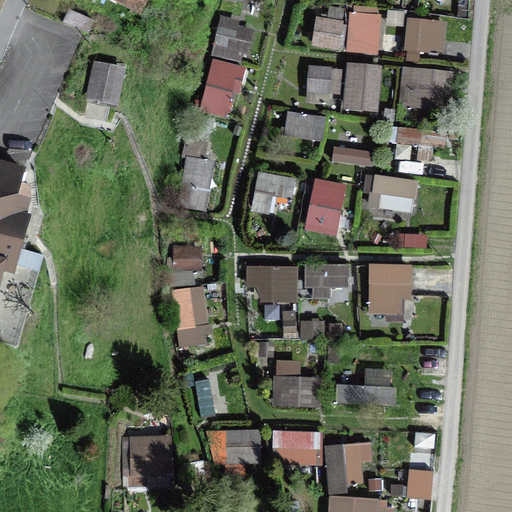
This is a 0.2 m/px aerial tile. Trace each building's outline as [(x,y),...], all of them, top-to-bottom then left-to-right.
[(254,0),(251,12),(276,20),(281,0),(254,0)] [(63,22),(88,34),(94,21),(68,9),(63,22)] [(372,14),(337,15),(338,51),(373,51),(372,14)] [(305,42),(328,47),(334,20),(311,15),(305,42)] [(438,18),(398,16),(396,51),(435,53),(438,18)] [(279,28),(247,19),(238,50),(270,59),(279,28)] [(367,109),(369,63),(336,61),(334,107),(367,109)] [(271,71),(235,62),(221,116),(256,125),(271,71)] [(112,103),(119,68),(100,64),(92,99),(112,103)] [(322,101),(322,64),(297,64),(297,101),(322,101)] [(443,71),(397,67),(393,104),(435,108),(437,89),(441,89),(443,71)] [(311,139),(314,115),(277,109),(274,133),(311,139)] [(382,142),(409,144),(408,160),(421,160),(422,149),(435,150),(436,129),(383,127),(382,142)] [(199,217),(207,162),(198,160),(201,141),(178,138),(176,155),(168,213),(199,217)] [(364,147),(326,144),(324,162),(363,165),(364,147)] [(0,342),(17,347),(43,255),(21,249),(29,222),(11,217),(24,172),(0,164),(0,342)] [(278,212),(284,176),(249,170),(243,207),(278,212)] [(407,179),(368,176),(367,194),(375,195),(373,211),(404,214),(407,179)] [(304,188),(296,223),(313,227),(315,220),(324,222),(327,208),(317,206),(321,191),(304,188)] [(190,244),(155,244),(155,270),(190,270),(190,244)] [(340,261),(293,263),(294,288),(301,288),(301,299),(318,298),(318,288),(341,287),(340,261)] [(286,303),(286,266),(235,266),(235,287),(249,287),(249,303),(286,303)] [(403,266),(359,266),(359,319),(404,319),(403,266)] [(180,288),(163,289),(165,326),(182,325),(180,288)] [(275,358),(275,404),(314,405),(315,375),(300,375),(300,359),(275,358)] [(323,404),(384,408),(385,388),(381,388),(382,376),(355,375),(354,386),(325,384),(323,404)] [(235,381),(219,383),(222,419),(238,418),(235,381)] [(263,426),(263,461),(311,461),(311,426),(263,426)] [(249,464),(249,428),(216,428),(216,464),(249,464)] [(161,434),(118,434),(118,469),(126,469),(126,481),(156,481),(156,468),(161,468),(161,434)] [(359,457),(358,440),(315,442),(317,494),(351,494),(350,457),(359,457)] [(397,494),(420,495),(422,467),(399,465),(397,494)] [(375,503),(375,493),(351,494),(317,494),(317,511),(381,511),(382,503),(375,503)]
